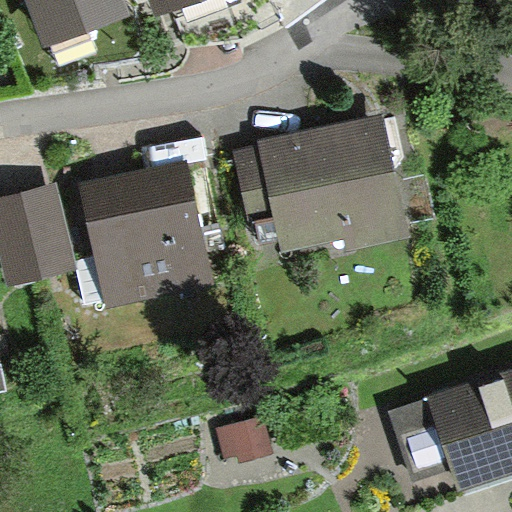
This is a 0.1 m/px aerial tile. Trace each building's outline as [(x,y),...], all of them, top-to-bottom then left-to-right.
[(27,0),(45,50),(131,16),(125,0),(27,0)] [(188,0),(150,0),(156,13),(188,0)] [(262,149),(238,154),(253,223),(269,219),(277,254),(341,240),(343,248),(408,234),(383,116),(260,142),(262,149)] [(188,163),(81,185),(107,306),(214,283),(188,163)] [(0,200),(0,251),(9,286),(75,269),(55,187),(0,200)] [(511,370),(392,412),(416,482),(450,471),(458,493),(511,474),(511,370)] [(263,416),(218,428),(226,459),(236,457),(238,466),(274,457),(263,416)]
